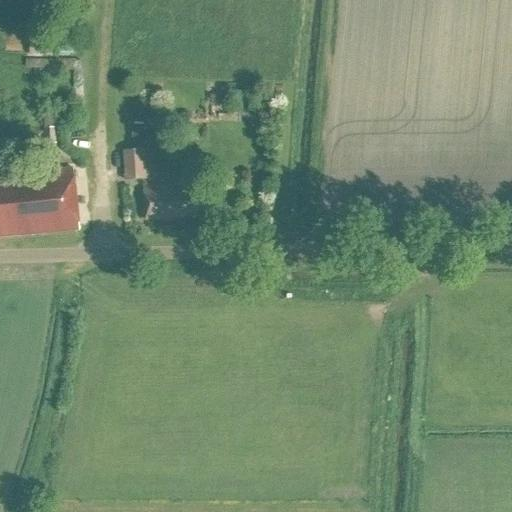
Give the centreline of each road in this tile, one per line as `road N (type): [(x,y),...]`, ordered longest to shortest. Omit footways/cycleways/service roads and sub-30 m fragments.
road 1 (unclassified): [(0,254),(511,244)]
road 2 (track): [(95,0),(101,252)]
